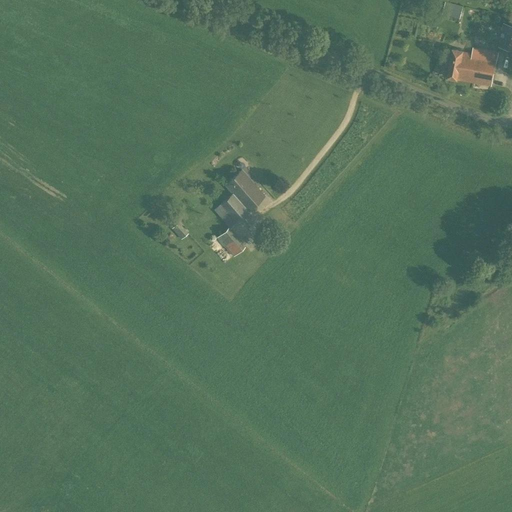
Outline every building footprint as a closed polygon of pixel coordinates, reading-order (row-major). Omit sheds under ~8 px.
[(459,19),(463,6),(445,1),(442,15),(459,19)] [(511,50),(511,24),(503,23),(498,47),(511,50)] [(473,46),(472,52),(452,48),(447,77),(491,85),(498,51),(473,46)] [(229,227),(265,195),(242,169),(224,184),(233,192),(214,209),(229,227)] [(170,227),(180,238),(187,231),(177,221),(170,227)] [(217,237),(233,256),(245,247),(228,228),(217,237)]
